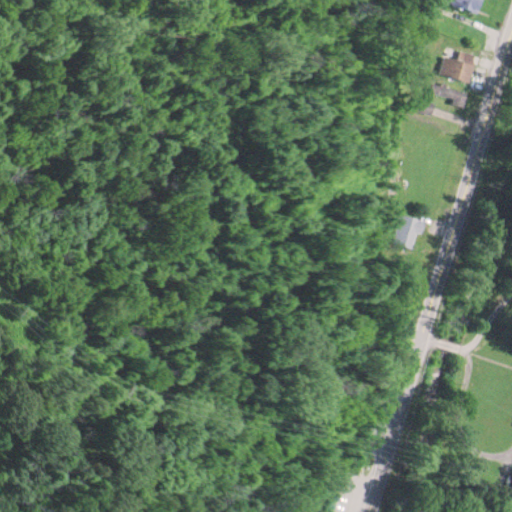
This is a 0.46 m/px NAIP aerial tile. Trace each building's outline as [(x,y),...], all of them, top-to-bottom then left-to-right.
[(442,0),(473,12),(478,0),(442,0)] [(473,52),(456,49),(454,57),(442,55),(438,74),(468,80),(473,52)] [(466,91),(435,81),(430,94),(462,104),(466,91)] [(414,107),(425,111),(428,101),(417,97),(414,107)] [(410,249),(421,221),(399,212),(388,240),(410,249)]
